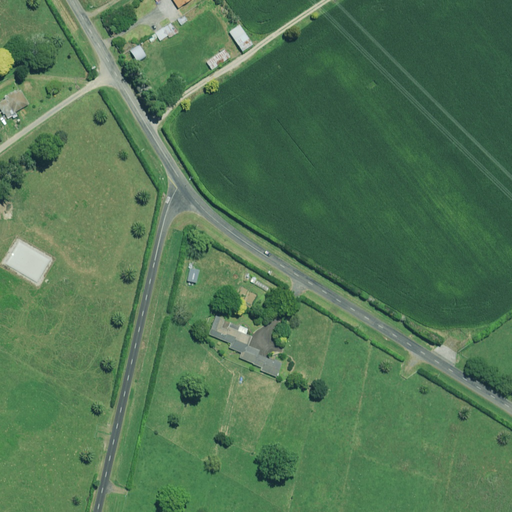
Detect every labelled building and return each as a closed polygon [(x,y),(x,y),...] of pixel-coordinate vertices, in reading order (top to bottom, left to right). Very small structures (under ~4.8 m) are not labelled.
[(176,34),(169,25),(155,34),(160,41),(168,36),(170,38),(176,34)] [(253,45),(240,25),(229,32),(242,52),(253,45)] [(145,56),(139,46),(130,52),(137,61),(145,56)] [(230,58),(225,50),(207,63),(212,70),(230,58)] [(19,117),(16,112),(29,104),(20,89),(5,97),(6,99),(0,102),(0,109),(4,115),(5,115),(8,119),(12,117),(13,120),(19,117)] [(199,270),(190,268),(187,281),(197,283),(199,270)] [(247,345),(250,337),(246,335),(248,329),(240,326),(239,331),(228,327),(227,330),(221,328),(226,317),(216,313),(208,334),(232,344),(230,349),(243,354),(247,345)] [(247,345),(243,354),(241,360),(261,368),(260,372),(276,378),(282,363),(259,354),(260,351),(247,345)]
